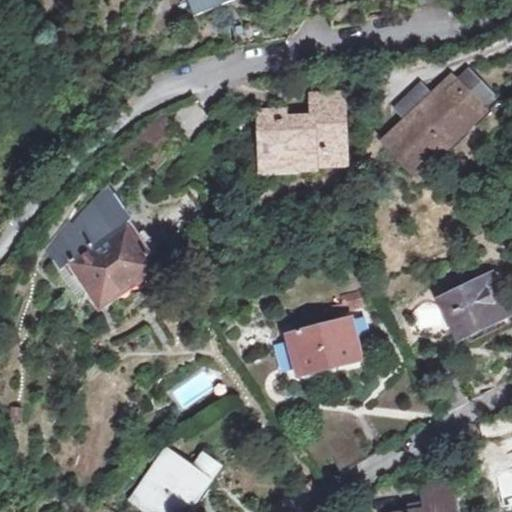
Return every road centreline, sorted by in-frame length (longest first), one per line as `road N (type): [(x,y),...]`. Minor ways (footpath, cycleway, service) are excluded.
road 1 (residential): [(0,241),(79,156),(153,101),(227,73),(467,22),(511,3)]
road 2 (residential): [(511,393),(399,450),(304,511)]
